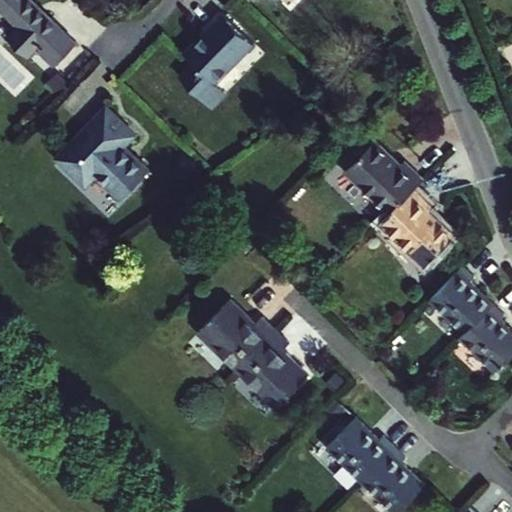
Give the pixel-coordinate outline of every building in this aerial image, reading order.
[(55,65),(77,42),(41,7),(33,0),(0,0),(0,5),(19,24),(8,35),(29,56),(37,47),(55,65)] [(204,29),(206,31),(185,52),(194,61),(179,76),(213,107),(227,92),(216,82),(254,42),(221,11),(204,29)] [(107,105),(86,126),(57,157),(87,185),(97,174),(121,198),(150,168),(125,144),(136,133),(107,105)] [(345,170),(390,213),(415,187),(423,178),(404,160),(400,163),(375,139),(345,170)] [(434,205),(415,187),(390,213),(381,221),(425,264),(455,233),(430,209),(434,205)] [(430,299),(465,333),(494,303),(471,280),(476,275),(464,265),(430,299)] [(238,368),(276,329),(262,315),(256,322),(231,297),(199,330),(238,368)] [(465,333),(461,337),(495,370),(511,352),(511,330),(501,319),(505,314),(494,303),(465,333)] [(290,342),(276,329),(238,368),(277,406),(308,374),(283,349),(290,342)] [(329,446),(363,479),(396,445),(385,434),(380,439),(357,416),(329,446)] [(396,445),(363,479),(396,511),(397,511),(426,483),(403,460),(407,456),(396,445)]
